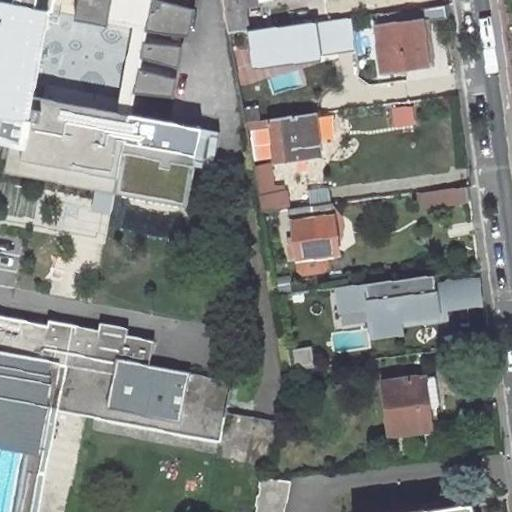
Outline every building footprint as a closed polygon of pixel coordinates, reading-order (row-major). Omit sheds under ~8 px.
[(192,128),(34,98),(49,11),(53,11),(55,0),(0,0),(0,137),(11,143),(7,173),(190,206),(205,123),(193,122),(192,128)] [(77,0),(75,15),(132,25),(119,100),(132,111),(136,92),(171,93),(176,76),(143,66),(142,57),(179,63),(182,46),(144,40),(146,29),(189,32),(193,8),(173,0),(77,0)] [(255,2),(254,0),(225,0),(231,32),(245,30),(242,7),(242,4),(255,2)] [(429,61),(425,19),(447,17),(446,4),(379,13),(384,57),(405,54),(407,65),(429,61)] [(245,30),(231,32),(233,45),(247,42),(245,30)] [(456,80),(402,87),(404,100),(457,94),(456,80)] [(272,126),(278,159),(300,157),(319,153),(322,153),(316,111),(246,119),(248,130),(272,126)] [(305,166),(320,163),(319,153),(300,157),(301,166),(305,166)] [(253,163),(262,210),(283,208),(293,206),(290,189),(283,190),(282,183),(274,185),(270,160),(253,163)] [(469,184),(419,191),(420,207),(470,201),(469,185),(469,184)] [(333,245),(326,202),(312,204),(296,206),(293,206),(283,208),(286,221),(288,236),(292,260),(322,256),(335,254),(333,245)] [(339,230),(336,213),(326,202),(333,245),(339,230)] [(322,256),(292,260),(293,269),(299,273),(319,270),(323,264),(322,256)] [(445,309),(484,307),(483,276),(443,278),(445,309)] [(317,289),(323,288),(322,277),(310,279),(312,290),(317,289)] [(276,295),(312,290),(310,279),(275,283),(276,295)] [(340,317),(338,310),(352,308),(349,286),(327,288),(323,288),(317,289),(312,290),(276,295),(286,349),(290,368),(310,365),(305,329),(342,337),(351,335),(349,320),(340,317)] [(0,511),(38,511),(56,411),(220,439),(225,411),(231,378),(150,364),(154,342),(51,325),(50,329),(0,321),(0,511)] [(429,376),(375,383),(382,437),(424,433),(421,410),(433,408),(429,376)] [(260,477),(253,511),(283,511),(290,482),(260,477)]
